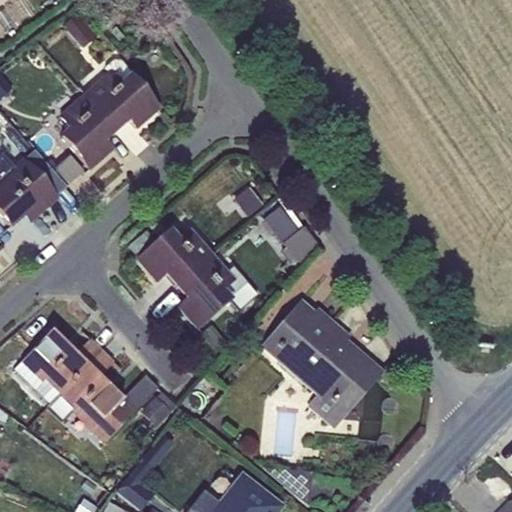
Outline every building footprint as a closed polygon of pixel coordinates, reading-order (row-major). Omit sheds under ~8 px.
[(74,17),(61,27),(81,50),(99,36),(83,17),(78,22),(74,17)] [(108,74),(82,97),(114,133),(127,121),(134,130),(157,111),(128,79),(130,77),(117,62),(112,62),(104,70),(108,74)] [(0,78),(0,100),(12,91),(0,78)] [(114,133),(82,97),(57,119),(67,130),(57,139),(87,172),(109,152),(102,144),(114,133)] [(33,152),(21,163),(54,201),(66,190),(33,152)] [(0,179),(12,169),(1,156),(0,156),(0,179)] [(67,157),(52,171),(68,188),(82,174),(67,157)] [(12,169),(0,179),(0,219),(9,229),(25,215),(31,221),(54,201),(21,163),(12,169)] [(247,191),(232,203),(243,220),(260,207),(247,191)] [(287,222),(297,233),(277,208),(261,221),(272,234),(287,222)] [(287,222),(272,234),(295,264),(315,248),(301,230),(297,233),(287,222)] [(174,289),(207,261),(185,236),(176,243),(167,233),(135,262),(155,284),(163,276),(174,289)] [(207,261),(174,289),(185,301),(177,309),(196,331),(228,303),(237,313),(257,296),(232,268),(221,277),(207,261)] [(298,307),(260,350),(315,397),(308,406),(333,427),(337,423),(333,419),(369,377),(374,381),(377,376),(350,352),(349,352),(348,351),(346,351),(345,352),(344,352),(343,353),(337,349),(344,341),(315,315),(311,319),(298,307)] [(47,406),(100,353),(88,341),(73,356),(49,333),(12,371),(47,406)] [(100,353),(47,406),(46,407),(60,422),(69,413),(103,446),(133,416),(132,415),(119,402),(97,380),(112,364),(100,353)] [(119,402),(132,415),(156,390),(142,377),(119,402)] [(153,398),(138,414),(154,429),(174,408),(160,394),(154,399),(153,398)] [(161,436),(115,494),(137,511),(140,511),(153,496),(140,486),(172,445),(161,436)] [(310,475),(260,469),(307,508),(310,475)] [(265,511),(271,505),(236,478),(215,504),(202,493),(186,511),(265,511)] [(82,499),(73,511),(94,511),(97,509),(82,499)]
